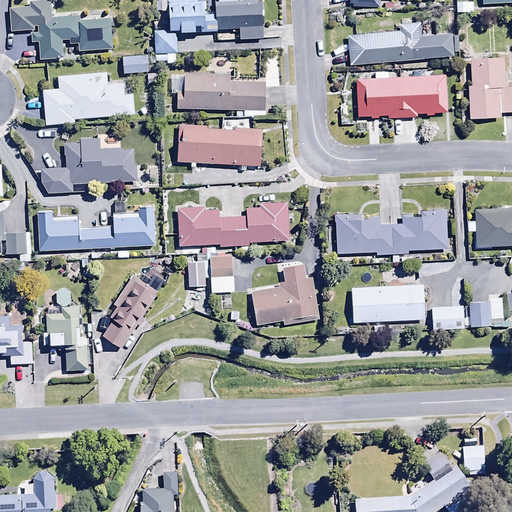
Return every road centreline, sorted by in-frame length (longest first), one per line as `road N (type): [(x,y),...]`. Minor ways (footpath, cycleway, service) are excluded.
road 1 (residential): [(0,425),(511,402)]
road 2 (residential): [(511,158),(334,161),(312,140)]
road 3 (residential): [(312,140),(306,0)]
